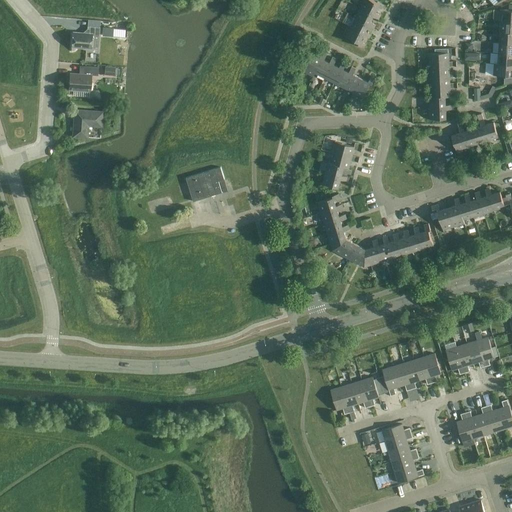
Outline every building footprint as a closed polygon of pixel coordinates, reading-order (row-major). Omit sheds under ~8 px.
[(379,19),(381,15),(376,12),(380,4),(371,0),(364,0),(361,7),(375,14),(374,16),(379,19)] [(371,22),(374,16),(375,14),(361,7),(356,17),(370,24),(369,26),(374,29),(376,25),(371,22)] [(511,10),(501,10),(501,11),(494,11),(493,21),(501,21),(511,22),(511,10)] [(366,31),(369,26),(370,24),(356,17),(351,27),(365,34),(364,36),(369,38),(372,34),(366,31)] [(511,22),(501,21),(500,32),(511,32),(511,22)] [(73,33),(72,47),(98,49),(100,28),(88,27),(87,34),(73,33)] [(361,41),(364,36),(365,34),(351,27),(346,36),(343,35),(359,44),(359,45),(365,48),(367,44),(361,41)] [(113,28),(103,28),(102,36),(113,37),(113,28)] [(511,32),(500,32),(499,43),(511,43),(511,32)] [(511,43),(499,43),(499,54),(511,54),(511,43)] [(320,58),(315,55),(318,50),(311,47),(308,52),(312,54),(302,75),(304,72),(314,77),(315,74),(315,73),(322,59),(320,58)] [(449,64),(449,61),(449,56),(456,55),(456,48),(435,49),(435,53),(426,53),(427,54),(429,54),(429,65),(431,65),(449,64)] [(332,64),(330,63),(325,60),(327,55),(323,52),(320,58),(322,59),(315,73),(315,74),(325,78),(332,64)] [(511,54),(499,54),(498,64),(511,65),(511,54)] [(342,69),(340,68),(334,65),(337,60),(333,57),(330,63),(332,64),(325,78),(334,83),(342,69)] [(449,75),(449,72),(449,66),(456,66),(456,61),(449,61),(449,64),(431,65),(431,75),(449,75)] [(351,74),(349,73),(344,70),(347,64),(342,62),(340,68),(342,69),(334,83),(344,88),(351,74)] [(511,65),(498,64),(495,64),(494,75),(490,75),(511,76),(511,65)] [(91,75),(98,76),(98,67),(85,66),(84,74),(70,73),(69,90),(90,92),(91,75)] [(115,69),(115,68),(105,67),(104,75),(115,76),(115,75),(119,75),(120,69),(115,69)] [(354,93),(361,78),(354,75),(356,69),(352,67),(349,73),(351,74),(344,88),(354,93)] [(450,85),(450,83),(449,77),(457,77),(457,72),(449,72),(449,75),(431,75),(432,86),(450,85)] [(373,85),(376,79),(371,77),(369,82),(361,78),(354,93),(363,98),(362,101),(371,84),(373,85)] [(450,97),(450,88),(457,88),(457,83),(450,83),(450,85),(432,86),(432,96),(432,97),(445,96),(445,97),(450,97)] [(494,87),(493,86),(488,93),(481,96),(481,89),(474,89),(474,100),(481,100),(491,97),(497,88),(494,87)] [(446,105),(445,97),(445,96),(432,97),(432,96),(429,97),(430,108),(446,107),(446,110),(452,110),(452,105),(446,105)] [(508,108),(506,101),(498,104),(500,111),(508,108)] [(446,119),(446,110),(446,107),(430,108),(430,119),(427,119),(446,119)] [(101,127),(102,113),(75,111),(73,137),(87,138),(88,126),(101,127)] [(483,126),(485,125),(484,119),(479,121),(481,126),(473,129),(478,144),(488,141),(483,126)] [(483,126),(488,141),(498,138),(499,141),(500,141),(494,122),(485,125),(483,126)] [(478,144),(473,129),(465,131),(463,126),(459,127),(460,133),(462,132),(467,148),(478,144)] [(457,151),(467,148),(462,132),(460,133),(452,136),(458,154),(457,151)] [(352,157),(353,156),(354,150),(361,152),(363,145),(356,143),(355,147),(334,141),(334,142),(336,142),(333,153),(352,157)] [(360,157),(353,156),(352,157),(333,153),(334,154),(332,163),(332,164),(344,167),(344,168),(349,169),(352,160),(359,162),(360,157)] [(332,164),(332,163),(329,163),(326,173),(342,178),(341,180),(347,182),(348,177),(342,175),(344,168),(344,167),(332,164)] [(219,181),(225,180),(221,168),(186,178),(194,202),(223,193),(219,181)] [(339,188),(341,180),(342,178),(326,173),(323,184),(339,188)] [(490,195),(492,195),(490,189),(486,190),(488,196),(482,198),(479,198),(484,214),(495,211),(490,195)] [(479,198),(482,198),(480,192),(475,193),(477,199),(471,201),(469,202),(474,217),(484,214),(479,198)] [(508,202),(507,197),(503,198),(501,192),(492,195),(490,195),(495,211),(511,206),(510,201),(508,202)] [(337,208),(336,206),(335,201),(341,199),(339,194),(333,196),(333,198),(315,203),(315,204),(319,203),(322,213),(337,208)] [(469,202),(471,201),(470,195),(465,197),(467,202),(461,204),(459,205),(465,224),(464,220),(474,217),(469,202)] [(459,205),(461,204),(459,198),(455,200),(456,206),(448,208),(454,227),(465,224),(459,205)] [(340,219),(340,217),(338,211),(344,209),(342,205),(336,206),(337,208),(322,213),(325,223),(340,219)] [(454,227),(448,208),(440,210),(439,205),(432,207),(434,213),(438,212),(440,218),(444,234),(445,234),(444,230),(454,227)] [(434,213),(431,214),(433,220),(440,218),(438,212),(434,213)] [(343,229),(343,227),(341,221),(347,219),(345,215),(340,217),(340,219),(325,223),(328,234),(343,229)] [(435,249),(429,231),(431,231),(429,224),(424,225),(426,231),(420,233),(419,234),(423,249),(433,246),(434,249),(435,249)] [(331,244),(347,239),(344,232),(350,230),(349,225),(343,227),(343,229),(328,234),(331,244)] [(419,234),(420,233),(418,227),(414,229),(416,235),(410,237),(408,237),(413,252),(423,249),(419,234)] [(408,237),(410,237),(408,231),(404,232),(406,238),(400,240),(398,240),(403,256),(413,252),(408,237)] [(398,240),(400,240),(398,234),(393,235),(395,241),(389,243),(388,243),(392,259),(403,256),(398,240)] [(388,243),(389,243),(388,237),(383,238),(385,244),(379,246),(377,247),(382,262),(392,259),(388,243)] [(349,259),(357,245),(347,240),(347,239),(331,244),(333,251),(349,259)] [(377,247),(379,246),(377,240),(373,242),(375,248),(367,250),(372,265),(382,262),(377,247)] [(372,265),(367,250),(357,245),(349,259),(365,267),(372,265)] [(467,333),(474,330),(472,323),(465,325),(467,333)] [(491,365),(489,359),(495,357),(489,337),(478,341),(486,367),(491,365)] [(481,368),(486,367),(478,341),(467,344),(474,364),(479,362),(481,368)] [(468,365),(474,364),(467,344),(457,347),(465,373),(470,371),(468,365)] [(460,374),(465,373),(457,347),(446,350),(453,370),(458,369),(460,374)] [(438,382),(436,376),(442,374),(435,354),(425,357),(433,383),(438,382)] [(433,383),(425,357),(414,360),(421,380),(426,379),(429,389),(434,387),(433,383)] [(415,382),(421,380),(414,360),(404,363),(412,389),(417,388),(415,382)] [(407,391),(412,389),(404,363),(394,367),(400,387),(405,385),(407,391)] [(394,367),(383,370),(385,376),(380,378),(384,393),(390,392),(391,396),(396,394),(395,388),(400,387),(394,367)] [(374,380),(373,377),(362,381),(371,407),(375,405),(374,399),(379,397),(379,395),(384,393),(380,378),(374,380)] [(366,408),(371,407),(362,381),(352,384),(358,404),(364,402),(366,408)] [(353,405),(358,404),(352,384),(342,387),(350,413),(355,411),(353,405)] [(345,415),(350,413),(342,387),(331,390),(337,410),(343,409),(345,415)] [(505,429),(511,426),(511,413),(508,400),(502,401),(504,407),(499,409),(505,429)] [(505,429),(499,409),(493,411),(491,405),(487,406),(495,432),(505,429)] [(484,436),(495,432),(487,406),(482,408),(483,414),(478,415),(484,436)] [(484,436),(478,415),(473,417),(471,411),(466,413),(474,439),(484,436)] [(463,442),(474,439),(466,413),(461,414),(463,420),(457,422),(463,442)] [(386,441),(412,433),(410,428),(404,430),(402,424),(382,430),(386,441)] [(368,433),(362,435),(364,441),(370,439),(368,433)] [(389,451),(409,445),(407,440),(413,438),(412,433),(386,441),(389,451)] [(392,462),(418,454),(417,449),(411,451),(409,445),(389,451),(392,462)] [(395,472),(415,466),(414,460),(420,458),(418,454),(392,462),(395,472)] [(415,466),(395,472),(399,483),(425,475),(423,469),(417,471),(415,466)] [(473,511),(485,511),(482,500),(471,503),(473,511)] [(462,511),(473,511),(471,503),(460,507),(462,511)]
